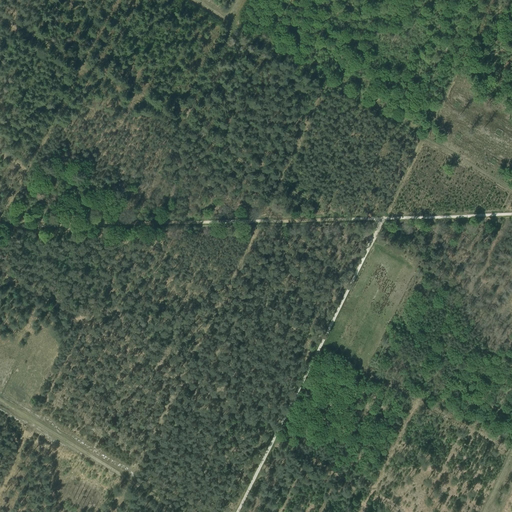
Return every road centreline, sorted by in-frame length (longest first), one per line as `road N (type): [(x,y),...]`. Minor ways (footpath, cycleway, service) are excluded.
road 1 (track): [(0,225),(342,219)]
road 2 (track): [(236,511),(383,218)]
road 3 (track): [(0,399),(185,511)]
road 4 (track): [(254,166),(182,124),(212,67)]
road 5 (track): [(383,218),(511,215)]
